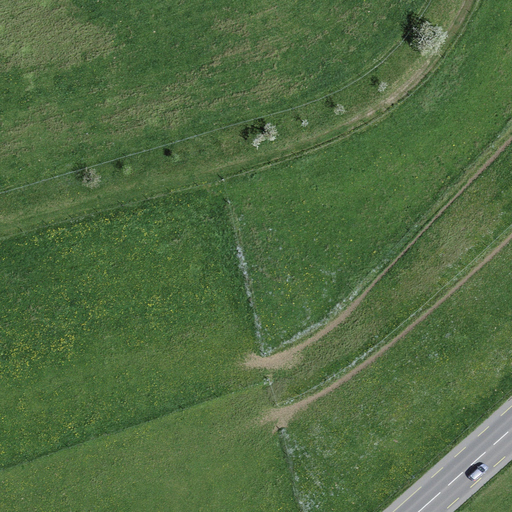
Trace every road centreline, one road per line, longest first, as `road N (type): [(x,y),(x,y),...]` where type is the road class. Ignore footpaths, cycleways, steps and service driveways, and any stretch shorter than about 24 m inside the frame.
road 1 (track): [(0,233),(258,161),(375,111),(426,64),(469,0)]
road 2 (primary): [(419,511),(511,429)]
